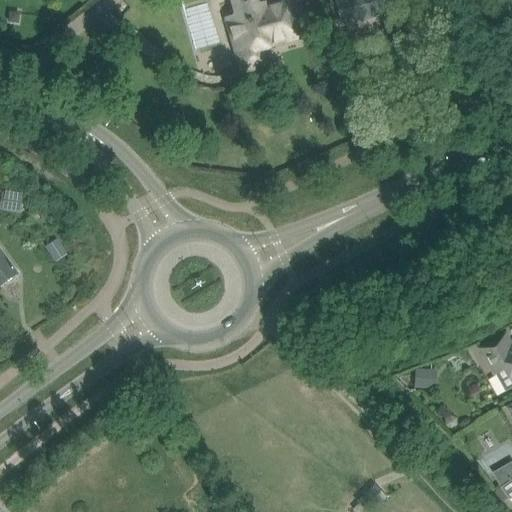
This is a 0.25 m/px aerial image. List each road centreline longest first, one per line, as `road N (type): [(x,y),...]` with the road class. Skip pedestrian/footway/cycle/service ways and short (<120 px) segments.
road 1 (secondary): [(0,444),(162,331)]
road 2 (secondary): [(334,222),(511,141)]
road 3 (track): [(325,376),(459,511)]
road 4 (secondary): [(144,294),(0,413)]
road 5 (tertiary): [(189,233),(127,160),(69,125)]
road 6 (tertiary): [(69,125),(141,214),(156,253)]
road 7 (secondary): [(162,331),(205,345),(227,338),(254,303),(255,280)]
